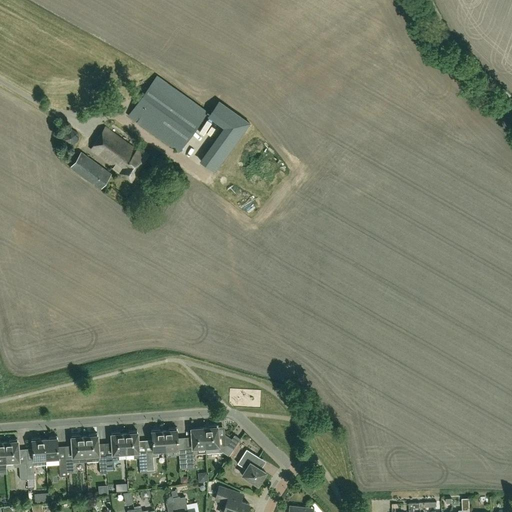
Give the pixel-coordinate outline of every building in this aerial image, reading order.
[(206,113),(157,77),(129,115),(178,151),(206,113)] [(218,101),(209,114),(227,127),(240,137),(250,123),(218,101)] [(240,137),(227,127),(202,162),(214,171),(240,137)] [(105,128),(90,150),(111,164),(111,165),(113,166),(112,167),(131,180),(149,154),(138,147),(137,149),(105,128)] [(111,174),(81,152),(70,167),(100,189),(111,174)] [(286,192),(278,197),(281,202),(289,197),(286,192)] [(208,427),(204,428),(205,447),(206,453),(206,447),(227,445),(230,441),(225,438),(218,438),(217,424),(208,425),(208,427)] [(185,448),(185,437),(178,438),(177,427),(168,428),(168,430),(164,430),(165,450),(173,449),(173,455),(179,455),(180,468),(187,467),(185,448)] [(165,450),(164,430),(160,431),(160,428),(151,429),(153,453),(146,454),(147,470),(154,470),(153,457),(158,456),(158,450),(165,450)] [(206,453),(205,447),(204,428),(191,429),(192,447),(185,448),(187,467),(194,467),(193,454),(198,453),(206,453)] [(146,454),(139,454),(137,430),(128,431),(128,433),(124,433),(126,453),(133,452),(133,458),(139,458),(140,471),(147,470),(146,454)] [(126,453),(124,433),(120,434),(120,431),(111,432),(113,456),(106,456),(107,471),(113,471),(113,468),(114,468),(113,459),(118,459),(118,453),(126,453)] [(99,457),(97,433),(88,434),(89,436),(84,436),(86,456),(86,462),(99,461),(100,474),(107,473),(107,471),(106,456),(99,457)] [(86,462),(86,456),(84,436),(80,437),(80,434),(71,435),(73,459),(66,459),(67,472),(74,471),(73,462),(79,462),(86,462)] [(233,449),(240,439),(234,435),(230,441),(227,445),(233,449)] [(59,457),(58,440),(57,436),(49,436),(49,439),(44,439),(46,458),(59,457)] [(46,458),(44,439),(40,439),(40,437),(31,438),(33,462),(26,462),(27,479),(28,479),(27,475),(35,474),(34,465),(39,465),(39,459),(46,458)] [(19,463),(17,440),(17,439),(9,439),(9,442),(5,442),(6,461),(14,461),(14,467),(20,466),(20,479),(27,479),(26,462),(19,463)] [(111,440),(101,441),(102,449),(111,449),(111,440)] [(246,449),(237,463),(246,469),(242,475),(258,485),(260,482),(262,482),(265,477),(264,475),(266,472),(254,465),(259,457),(246,449)] [(67,472),(66,459),(59,460),(60,476),(65,476),(65,480),(62,481),(62,486),(65,487),(68,487),(67,476),(67,472)] [(121,485),(129,484),(128,475),(121,476),(121,485)] [(243,494),(219,486),(216,496),(226,500),(225,504),(224,504),(222,505),(220,511),(246,511),(249,503),(240,501),(243,494)] [(173,501),(175,511),(196,511),(195,511),(187,511),(185,496),(180,497),(179,496),(178,496),(176,490),(171,491),(173,501)] [(464,495),(464,507),(472,507),(472,495),(464,495)] [(175,511),(173,501),(166,503),(167,511),(175,511)] [(414,511),(414,508),(420,507),(420,502),(409,503),(409,511),(414,511)]
